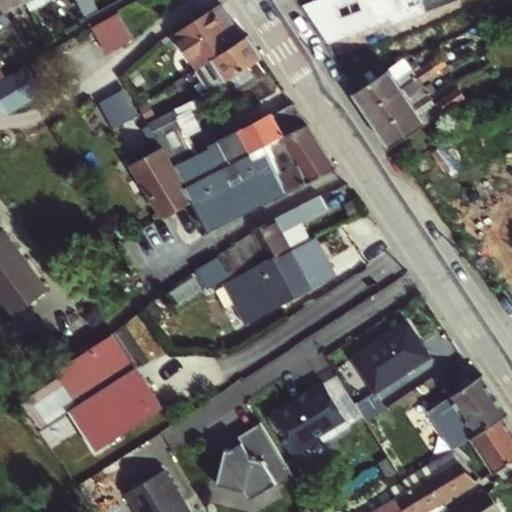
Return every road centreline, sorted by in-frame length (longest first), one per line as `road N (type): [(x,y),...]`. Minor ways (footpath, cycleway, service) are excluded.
road 1 (tertiary): [(257,0),(511,387)]
road 2 (unknown): [(185,0),(55,97),(0,114)]
